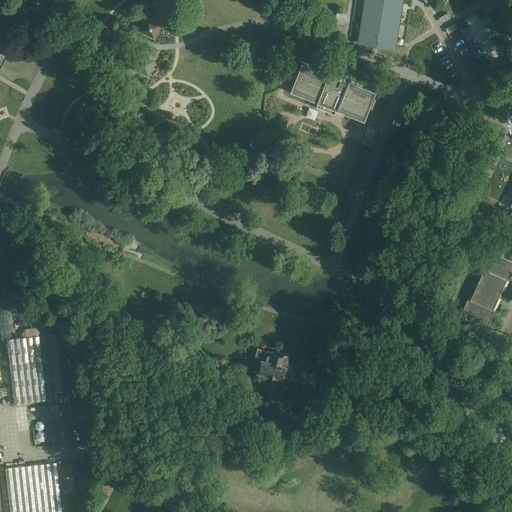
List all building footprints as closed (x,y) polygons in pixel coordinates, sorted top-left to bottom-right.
[(401,9),(403,0),(402,0),(366,0),(359,42),(394,48),(400,16),(401,9)] [(148,12),(146,16),(161,23),(163,20),(148,12)] [(161,23),(146,16),(145,15),(138,31),(155,39),(162,24),(161,23)] [(122,46),(115,63),(149,76),(155,60),(122,46)] [(364,121),(376,92),(349,81),(351,77),(332,69),(330,74),(302,62),(291,92),(318,103),(316,107),(335,115),(337,110),(364,121)] [(292,72),(287,71),(283,81),(288,83),(292,72)] [(368,126),(362,143),(371,147),(378,129),(368,126)] [(495,159),(485,154),(477,171),(487,176),(495,159)] [(511,201),(510,206),(511,206),(511,231),(501,255),(490,250),(481,268),(484,269),(479,280),(475,288),(470,299),(468,298),(460,316),(487,329),(495,310),(493,309),(498,299),(502,290),(506,280),(509,281),(511,273),(511,201)] [(438,306),(448,310),(452,302),(442,297),(438,306)] [(22,337),(7,339),(14,403),(46,400),(39,335),(40,335),(40,331),(35,327),(25,329),(21,333),(22,337)] [(62,332),(48,334),(55,391),(57,410),(50,411),(55,451),(75,449),(71,408),(69,389),(62,332)] [(267,351),(265,351),(266,350),(257,348),(254,360),(260,361),(257,372),(283,379),(284,377),(291,379),(292,378),(295,378),(296,375),(296,374),(296,372),(292,371),(293,368),(287,367),(287,365),(290,354),(277,351),(276,353),(270,352),(270,351),(267,350),(267,351)] [(311,376),(304,374),(302,381),(310,383),(311,376)] [(335,385),(324,382),(322,391),(333,393),(335,385)] [(433,468),(437,458),(411,448),(395,486),(429,499),(441,471),(433,468)] [(61,511),(57,462),(5,468),(10,511),(61,511)] [(74,464),(59,466),(63,494),(78,492),(74,464)] [(99,493),(88,511),(99,511),(107,497),(99,493)]
